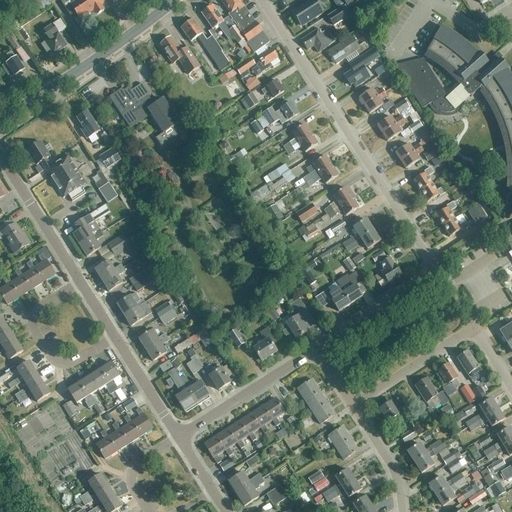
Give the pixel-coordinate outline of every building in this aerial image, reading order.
[(69,0),(72,4),(69,6),(77,18),(85,13),(86,14),(90,11),(93,15),(104,7),(99,0),(69,0)] [(253,54),(269,43),(238,0),(221,0),(221,1),(231,15),(229,16),(242,34),(240,36),(253,54)] [(312,0),(302,0),(305,4),(292,13),(301,26),(321,13),(313,0),(312,0)] [(341,0),(348,8),(358,0),(341,0)] [(61,1),(55,7),(62,14),(68,9),(61,1)] [(284,11),(288,8),(283,1),(279,4),(284,11)] [(228,18),(223,22),(212,7),(201,14),(212,29),(213,30),(218,26),(228,40),(233,36),(229,31),(234,27),(228,18)] [(347,17),(342,8),(328,17),(334,26),(347,17)] [(203,33),(193,20),(181,29),(191,42),(203,33)] [(46,53),(50,50),(53,54),(66,46),(57,34),(59,33),(52,25),(42,32),(48,40),(41,45),(46,53)] [(244,41),(234,27),(229,31),(238,45),(244,41)] [(441,28),(424,58),(427,60),(431,62),(435,64),(438,66),(441,69),(445,72),(448,74),(451,77),(454,80),(457,83),(459,86),(460,86),(471,97),(479,90),(481,92),(479,94),(482,98),(485,102),(487,106),(489,110),(492,114),(494,118),(495,123),(497,127),(499,131),(500,136),(501,140),(503,145),(503,149),(504,154),(505,158),(505,163),(506,167),(506,172),(506,177),(506,181),(506,186),(505,191),(511,191),(511,79),(511,78),(508,75),(506,71),(508,69),(500,60),(492,67),(490,69),(485,64),(487,62),(486,60),(481,56),(480,54),(478,56),(474,52),(471,49),(467,46),(463,42),(459,39),(455,36),(450,33),(446,30),(441,28)] [(28,41),(20,29),(14,33),(22,45),(28,41)] [(212,29),(208,32),(212,37),(214,40),(218,38),(213,30),(212,29)] [(279,29),(268,29),(268,38),(279,38),(279,29)] [(319,53),(330,45),(336,42),(327,30),(322,33),(319,29),(301,41),(308,51),(314,46),(319,53)] [(15,50),(20,46),(11,33),(6,37),(15,50)] [(197,38),(221,72),(230,66),(221,53),(223,52),(214,40),(212,37),(207,41),(202,34),(197,38)] [(358,47),(352,37),(327,53),(335,64),(346,58),(355,52),(359,58),(370,51),(364,43),(358,47)] [(161,44),(160,45),(167,54),(165,55),(172,65),(178,61),(188,75),(199,67),(187,49),(181,52),(177,46),(175,47),(169,38),(165,41),(163,41),(162,42),(161,44)] [(261,74),(271,67),(269,64),(278,59),(271,49),(258,58),(259,61),(256,63),(257,64),(256,65),(256,67),(251,70),(256,78),(261,74)] [(246,55),(239,50),(236,56),(242,61),(246,55)] [(353,71),(345,76),(351,86),(353,85),(356,88),(370,79),(363,66),(364,65),(365,67),(379,58),(375,51),(372,53),(371,52),(349,66),(353,71)] [(3,66),(2,67),(9,78),(12,77),(14,75),(15,76),(24,70),(22,67),(16,58),(16,59),(15,57),(14,56),(11,52),(6,55),(10,60),(10,61),(11,62),(7,64),(7,63),(3,66)] [(423,59),(394,66),(421,110),(431,104),(433,107),(433,108),(434,108),(434,109),(435,109),(435,110),(436,110),(436,111),(437,111),(437,112),(438,112),(439,113),(440,113),(441,113),(441,114),(442,114),(443,114),(444,114),(445,114),(446,114),(447,114),(448,114),(449,114),(450,114),(451,114),(452,114),(453,113),(454,113),(455,112),(456,112),(423,59)] [(240,76),(254,66),(250,60),(235,70),(240,76)] [(390,70),(382,75),(385,81),(394,76),(390,70)] [(109,74),(95,83),(101,91),(115,82),(109,74)] [(227,80),(224,74),(218,79),(221,84),(227,80)] [(256,83),(250,76),(246,81),(251,88),(256,83)] [(274,99),(284,93),(276,82),(267,88),(267,89),(262,92),(264,95),(270,92),(274,99)] [(131,92),(129,89),(128,89),(129,90),(120,96),(118,94),(110,99),(109,99),(130,129),(151,114),(164,133),(156,138),(161,147),(177,136),(172,128),(179,124),(174,117),(175,116),(173,113),(172,114),(163,100),(154,106),(148,98),(150,97),(142,85),(131,92)] [(445,100),(455,111),(471,97),(461,86),(445,100)] [(236,87),(227,92),(231,98),(240,93),(236,87)] [(364,106),(385,93),(382,90),(376,94),(373,89),(359,98),(364,106)] [(385,93),(364,106),(370,114),(384,105),(381,101),(387,96),(385,93)] [(250,109),(258,104),(252,94),(241,101),(247,110),(249,109),(250,109)] [(404,100),(394,107),(399,115),(409,108),(404,100)] [(289,121),(298,115),(291,103),(281,109),(281,110),(275,114),(271,109),(262,114),(270,126),(279,120),(281,125),(288,120),(289,121)] [(77,119),(84,130),(81,131),(87,140),(99,132),(87,113),(77,119)] [(382,134),(403,121),(401,117),(394,122),(391,117),(377,126),(382,134)] [(251,125),(257,135),(263,131),(257,121),(251,125)] [(403,121),(382,134),(388,142),(402,133),(399,128),(405,124),(403,121)] [(418,121),(408,128),(412,133),(422,127),(418,121)] [(283,147),(286,152),(312,136),(305,125),(292,133),(296,139),(289,143),(289,142),(283,147)] [(318,146),(312,136),(286,152),(289,156),(295,152),(301,148),(305,154),(318,146)] [(429,136),(420,141),(420,143),(422,146),(432,140),(429,136)] [(50,178),(63,198),(67,195),(72,202),(85,193),(81,186),(85,183),(67,156),(51,167),(46,159),(48,158),(39,144),(28,151),(30,153),(28,154),(31,158),(32,157),(38,165),(41,163),(47,172),(48,171),(52,177),(50,178)] [(400,162),(421,148),(418,145),(412,149),(409,145),(395,154),(400,162)] [(435,147),(423,155),(428,162),(440,154),(435,147)] [(405,170),(420,160),(416,156),(423,152),(421,148),(400,162),(405,170)] [(100,158),(107,169),(121,160),(113,149),(100,158)] [(303,179),(306,184),(332,167),(326,157),(313,165),(316,171),(303,178),(303,179)] [(235,165),(242,175),(251,170),(244,159),(235,165)] [(286,164),(268,176),(272,182),(282,176),(290,171),(286,164)] [(332,167),(306,184),(309,188),(315,184),(315,183),(322,179),(325,185),(338,177),(332,167)] [(413,181),(420,192),(433,184),(429,177),(434,174),(431,168),(423,173),(424,174),(413,181)] [(454,171),(448,175),(451,180),(457,176),(454,171)] [(230,177),(221,182),(226,192),(236,186),(230,177)] [(462,181),(449,190),(453,196),(466,187),(462,181)] [(98,190),(108,204),(118,197),(109,183),(98,190)] [(433,184),(420,192),(427,202),(438,196),(439,198),(446,193),(443,187),(437,191),(433,184)] [(272,198),(272,192),(267,185),(250,195),(254,201),(257,200),(263,211),(275,204),(272,198)] [(330,205),(333,211),(352,199),(346,189),(333,197),(336,201),(330,205)] [(293,196),(287,198),(291,207),(296,205),(293,196)] [(359,209),(352,199),(333,211),(336,215),(342,211),(346,217),(359,209)] [(436,216),(442,227),(455,219),(451,212),(456,208),(453,203),(446,207),(446,209),(436,216)] [(296,215),(302,223),(318,213),(312,204),(296,215)] [(476,225),(487,218),(478,205),(467,212),(476,225)] [(73,236),(80,246),(101,233),(99,230),(91,235),(87,228),(99,220),(94,212),(71,227),(76,234),(73,236)] [(460,226),(455,219),(442,227),(449,237),(460,230),(461,232),(469,227),(466,223),(460,226)] [(357,242),(361,240),(373,231),(366,221),(354,229),(358,235),(355,237),(357,242)] [(15,254),(30,244),(23,233),(21,235),(15,225),(6,231),(3,225),(0,227),(0,239),(4,237),(15,254)] [(315,228),(305,234),(308,239),(318,233),(315,228)] [(511,230),(503,236),(511,249),(511,230)] [(380,242),(373,231),(361,240),(368,250),(380,242)] [(101,233),(80,246),(87,258),(101,249),(96,241),(103,237),(101,233)] [(490,238),(498,256),(507,252),(500,234),(490,238)] [(108,245),(112,251),(126,242),(122,236),(108,245)] [(345,249),(356,243),(353,238),(342,244),(343,246),(341,247),(343,250),(345,249)] [(129,248),(126,242),(112,251),(115,257),(129,248)] [(321,248),(324,255),(334,250),(330,243),(321,248)] [(358,247),(356,243),(345,249),(348,253),(358,247)] [(382,251),(371,258),(375,263),(385,256),(382,251)] [(361,254),(352,260),(355,265),(364,259),(361,254)] [(42,264),(34,269),(43,283),(55,276),(42,255),(38,257),(42,264)] [(388,284),(402,276),(395,264),(394,265),(390,258),(380,264),(385,271),(382,273),(382,274),(375,278),(379,284),(385,280),(388,284)] [(343,263),(350,273),(356,269),(349,259),(343,263)] [(95,270),(102,281),(123,268),(121,265),(114,269),(109,262),(95,270)] [(31,291),(43,283),(34,269),(30,263),(27,265),(30,271),(22,276),(31,291)] [(123,268),(102,281),(109,292),(122,284),(118,277),(125,272),(123,268)] [(31,291),(22,276),(18,270),(14,273),(18,279),(11,284),(19,298),(31,291)] [(129,280),(133,286),(151,275),(148,270),(144,272),(144,271),(129,280)] [(316,282),(309,271),(303,275),(310,286),(316,282)] [(344,276),(335,282),(339,288),(351,305),(362,297),(355,287),(361,283),(354,273),(345,279),(344,276)] [(151,275),(133,286),(137,292),(156,280),(152,274),(151,275)] [(19,298),(11,284),(10,284),(6,278),(3,280),(7,286),(0,290),(0,294),(7,306),(19,298)] [(329,290),(320,296),(326,305),(332,302),(339,312),(351,305),(339,288),(331,293),(329,290)] [(117,305),(124,316),(145,303),(143,299),(135,304),(131,297),(117,305)] [(288,316),(292,322),(286,326),(296,340),(308,333),(307,331),(315,325),(299,301),(290,307),(293,312),(288,316)] [(174,309),(169,302),(155,311),(159,318),(174,309)] [(280,302),(273,308),(283,319),(289,313),(280,302)] [(152,314),(145,303),(124,316),(131,327),(152,314)] [(280,319),(272,308),(263,314),(271,325),(280,319)] [(172,311),(160,319),(164,325),(176,317),(172,311)] [(0,337),(10,331),(3,320),(0,322),(0,337)] [(511,323),(499,332),(506,343),(511,339),(511,323)] [(262,363),(277,353),(269,341),(273,338),(268,329),(260,334),(265,343),(253,350),(262,363)] [(17,342),(10,331),(0,337),(0,344),(4,350),(17,342)] [(139,340),(146,351),(167,338),(165,334),(157,339),(156,337),(158,336),(159,334),(159,332),(157,331),(155,331),(153,332),(139,340)] [(238,348),(244,343),(236,331),(229,335),(238,348)] [(194,336),(174,348),(178,354),(198,342),(194,336)] [(167,338),(146,351),(153,362),(166,353),(162,346),(169,341),(167,338)] [(17,342),(4,350),(11,361),(24,353),(17,342)] [(205,342),(197,346),(200,352),(208,349),(205,342)] [(192,349),(187,352),(191,358),(196,355),(192,349)] [(479,367),(478,368),(468,353),(457,359),(468,375),(473,382),(484,375),(479,367)] [(191,358),(193,362),(199,372),(205,368),(196,355),(191,358)] [(163,373),(172,367),(168,361),(159,367),(163,373)] [(193,376),(199,372),(193,362),(187,366),(193,376)] [(19,385),(24,382),(37,374),(30,363),(17,371),(21,377),(8,386),(11,390),(18,385),(19,385)] [(119,386),(117,388),(113,382),(119,377),(111,364),(100,370),(114,393),(116,396),(123,392),(119,386)] [(219,391),(230,384),(221,369),(215,373),(210,365),(205,368),(210,376),(210,377),(219,391)] [(455,390),(460,386),(456,380),(458,379),(448,365),(438,372),(447,385),(450,383),(455,390)] [(89,377),(98,390),(104,386),(110,396),(114,393),(100,370),(89,377)] [(197,405),(180,379),(175,370),(168,374),(179,391),(180,390),(183,394),(176,398),(185,412),(197,405)] [(43,384),(37,374),(24,382),(30,392),(43,384)] [(180,379),(197,405),(209,397),(200,383),(192,388),(185,376),(180,379)] [(89,377),(79,384),(93,406),(97,404),(91,395),(98,390),(89,377)] [(430,400),(435,407),(440,403),(442,407),(449,403),(442,392),(437,395),(426,379),(415,387),(426,403),(430,400)] [(298,390),(306,402),(320,392),(313,381),(298,390)] [(50,395),(43,384),(30,392),(37,403),(50,395)] [(93,406),(79,384),(68,391),(76,404),(83,400),(89,409),(93,406)] [(460,390),(469,405),(477,401),(467,385),(460,390)] [(134,386),(129,390),(133,395),(138,392),(134,386)] [(480,387),(472,392),(478,401),(486,396),(480,387)] [(17,401),(25,396),(22,392),(15,396),(17,401)] [(328,404),(320,392),(306,402),(313,414),(328,404)] [(397,409),(407,400),(401,394),(391,402),(397,409)] [(25,396),(17,401),(20,405),(28,400),(25,396)] [(132,399),(122,405),(127,412),(137,406),(132,399)] [(263,407),(273,421),(277,427),(280,425),(277,419),(285,414),(275,399),(263,407)] [(498,410),(491,399),(479,407),(482,413),(476,417),(465,423),(468,428),(498,410)] [(76,414),(69,402),(63,406),(70,418),(76,414)] [(397,427),(403,422),(398,416),(399,415),(390,403),(379,410),(388,423),(392,420),(397,427)] [(335,416),(328,404),(313,414),(321,425),(335,416)] [(467,417),(477,410),(474,404),(463,411),(467,417)] [(449,405),(441,410),(444,415),(452,410),(449,405)] [(252,414),(261,429),(265,435),(269,432),(265,426),(273,421),(263,407),(252,414)] [(131,423),(141,437),(153,430),(140,409),(136,411),(140,417),(131,423)] [(432,424),(437,420),(430,409),(425,413),(432,424)] [(504,420),(498,410),(468,428),(470,432),(482,426),(481,425),(488,422),(492,428),(504,420)] [(454,424),(466,417),(462,411),(450,418),(454,424)] [(240,422),(249,436),(253,442),(257,440),(253,434),(261,429),(252,414),(240,422)] [(141,437),(131,423),(128,417),(124,419),(128,425),(120,430),(129,445),(141,437)] [(299,426),(292,417),(287,421),(293,430),(299,426)] [(96,437),(108,429),(101,420),(90,427),(96,437)] [(228,429),(237,444),(241,450),(245,448),(241,441),(249,436),(240,422),(228,429)] [(117,452),(129,445),(120,430),(116,424),(112,426),(116,433),(108,438),(117,452)] [(328,437),(336,449),(350,440),(343,428),(328,437)] [(486,457),(511,440),(511,432),(509,428),(497,436),(501,442),(494,446),(483,452),(486,457)] [(91,437),(85,429),(79,432),(85,441),(91,437)] [(216,437),(226,451),(230,458),(233,455),(230,449),(237,444),(228,429),(216,437)] [(400,438),(405,444),(417,436),(413,430),(400,438)] [(425,442),(434,437),(430,431),(422,436),(425,442)] [(108,438),(104,432),(101,434),(105,440),(96,446),(105,460),(117,452),(108,438)] [(474,444),(473,444),(476,450),(490,442),(487,436),(474,444)] [(226,451),(216,437),(204,445),(214,460),(214,459),(218,465),(221,463),(217,457),(226,451)] [(358,451),(350,440),(336,449),(344,461),(358,451)] [(511,455),(511,440),(486,457),(488,461),(499,455),(506,450),(510,457),(511,455)] [(407,452),(414,463),(442,445),(439,441),(429,448),(424,451),(420,444),(407,452)] [(414,463),(421,474),(434,466),(429,459),(434,456),(445,449),(442,445),(414,463)] [(364,449),(357,453),(362,460),(368,456),(364,449)] [(446,466),(460,457),(456,450),(442,459),(446,466)] [(249,469),(259,463),(255,457),(246,463),(249,469)] [(501,459),(486,468),(490,474),(505,465),(501,459)] [(230,460),(220,466),(223,472),(234,466),(230,460)] [(456,460),(446,466),(452,474),(461,468),(456,460)] [(508,479),(511,475),(511,466),(503,472),(508,479)] [(325,500),(355,481),(348,470),(335,478),(339,484),(332,488),(322,494),(325,500)] [(320,472),(308,479),(312,485),(324,478),(320,472)] [(236,495),(251,486),(262,479),(259,475),(249,482),(243,474),(229,483),(236,495)] [(436,496),(464,478),(461,474),(450,481),(446,484),(441,477),(429,485),(436,496)] [(89,484),(96,495),(108,486),(101,475),(89,484)] [(483,479),(489,488),(495,485),(488,475),(483,479)] [(436,496),(443,507),(456,499),(455,497),(452,494),(457,491),(456,489),(467,483),(464,478),(436,496)] [(262,479),(251,486),(236,495),(244,508),(259,498),(254,491),(260,488),(259,487),(265,483),(262,479)] [(325,479),(313,486),(317,492),(329,485),(325,479)] [(355,481),(325,500),(328,504),(338,497),(345,493),(349,499),(361,491),(355,481)] [(489,488),(496,499),(505,493),(499,482),(495,485),(489,488)] [(115,497),(108,486),(96,495),(102,505),(115,497)] [(266,495),(270,501),(284,492),(280,486),(266,495)] [(288,498),(284,492),(270,501),(274,507),(288,498)] [(465,500),(461,493),(455,497),(456,499),(459,504),(465,500)] [(90,498),(88,494),(80,499),(83,503),(90,498)] [(476,494),(467,500),(471,506),(480,500),(476,494)] [(62,505),(70,506),(71,497),(64,496),(62,505)] [(115,511),(122,508),(115,497),(102,505),(97,508),(97,509),(92,511),(100,511),(105,509),(106,511),(115,511)] [(90,498),(83,503),(85,507),(93,502),(90,498)] [(365,511),(372,508),(366,498),(353,506),(356,511),(354,511),(365,511)] [(322,511),(334,511),(339,509),(335,503),(322,511)]
